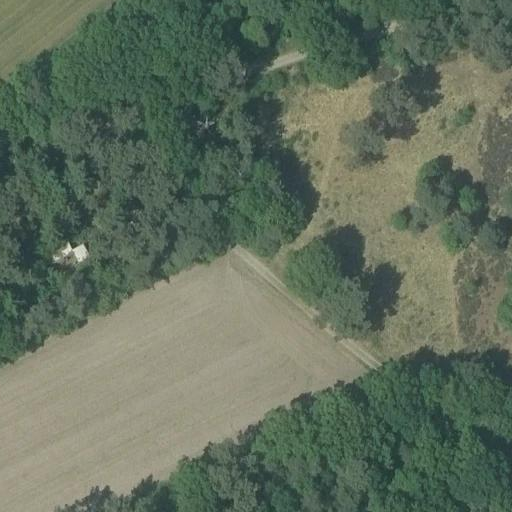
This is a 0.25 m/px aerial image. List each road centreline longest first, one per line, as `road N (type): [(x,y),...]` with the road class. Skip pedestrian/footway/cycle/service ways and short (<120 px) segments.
road 1 (track): [(98,111),(176,191),(511,491)]
road 2 (track): [(508,0),(0,137)]
road 3 (track): [(153,0),(0,122)]
